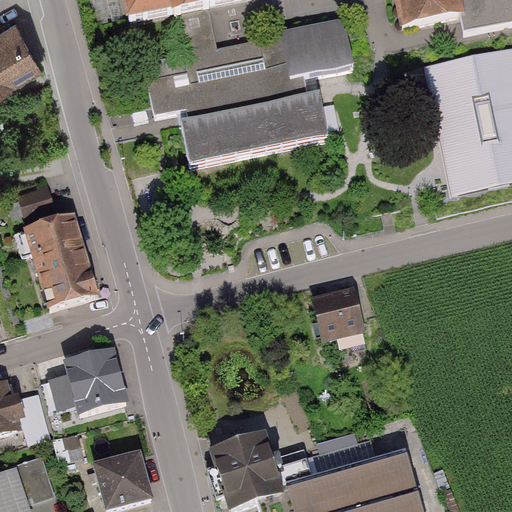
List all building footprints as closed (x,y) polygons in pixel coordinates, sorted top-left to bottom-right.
[(115,0),(122,32),(186,20),(197,75),(148,85),(156,122),(183,117),(194,173),(331,146),(322,102),(308,104),(304,83),(352,74),(343,27),(217,51),(210,15),(251,7),(249,0),(115,0)] [(511,0),(394,0),(402,39),(462,27),(464,39),(501,31),(498,19),(511,16),(511,0)] [(0,29),(0,92),(42,71),(16,21),(0,29)] [(511,53),(422,73),(450,206),(511,192),(511,53)] [(78,212),(69,182),(19,195),(27,225),(78,212)] [(70,223),(18,240),(44,317),(96,300),(70,223)] [(354,305),(312,315),(322,354),(363,344),(354,305)] [(127,408),(113,358),(61,372),(75,422),(127,408)] [(0,443),(25,436),(12,389),(0,392),(0,443)] [(261,443),(209,460),(226,511),(245,511),(280,501),(261,443)] [(141,459),(93,472),(103,511),(119,511),(153,503),(141,459)] [(11,472),(12,477),(0,481),(0,511),(29,511),(57,502),(44,462),(11,472)] [(423,511),(408,464),(259,511),(423,511)]
